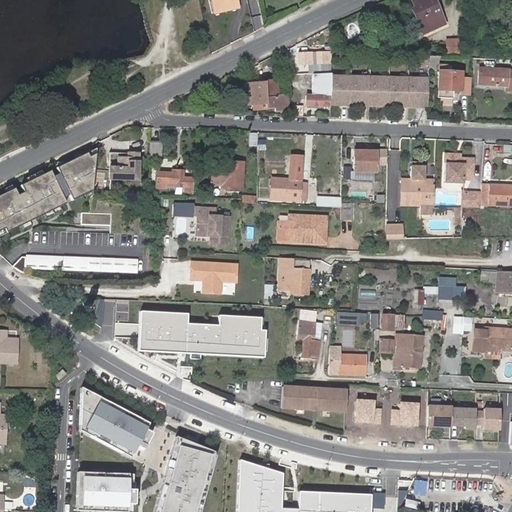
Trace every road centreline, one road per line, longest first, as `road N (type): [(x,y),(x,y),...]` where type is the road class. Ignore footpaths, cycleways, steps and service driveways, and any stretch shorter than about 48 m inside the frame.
road 1 (residential): [(511,462),(368,458),(290,441),(200,409),(95,354)]
road 2 (residential): [(127,113),(511,134)]
road 3 (residential): [(127,113),(352,0)]
road 4 (residential): [(95,354),(65,386),(59,511)]
road 5 (residential): [(0,173),(127,113)]
